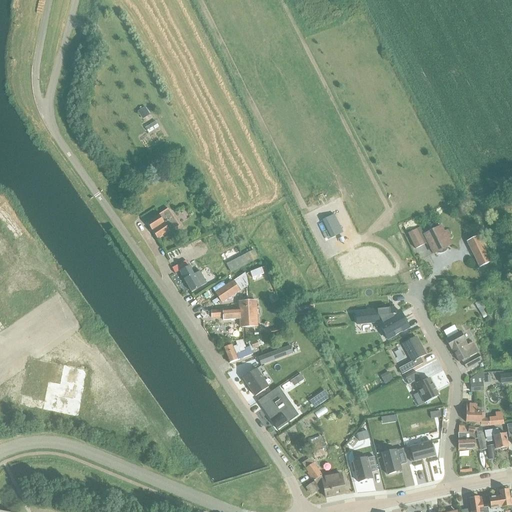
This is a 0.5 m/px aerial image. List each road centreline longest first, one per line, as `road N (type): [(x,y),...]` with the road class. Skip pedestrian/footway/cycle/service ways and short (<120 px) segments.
road 1 (residential): [(304,511),(286,473),(97,193)]
road 2 (residential): [(231,511),(72,447),(27,444),(0,453)]
road 3 (unclassified): [(97,193),(47,112),(75,0)]
road 4 (residential): [(449,487),(456,379),(420,308)]
